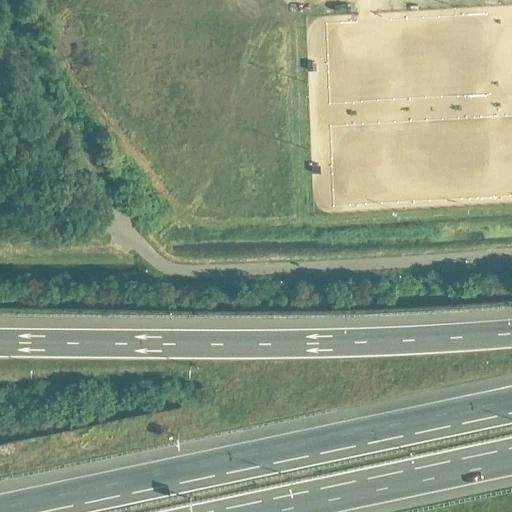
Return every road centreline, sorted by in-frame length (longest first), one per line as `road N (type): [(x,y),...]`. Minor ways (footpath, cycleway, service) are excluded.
road 1 (motorway): [(511,400),(0,508)]
road 2 (motorway): [(511,334),(222,347),(0,345)]
road 3 (unclassified): [(116,224),(147,256),(176,270),(511,255)]
road 4 (motorway): [(280,511),(511,463)]
road 5 (unknown): [(504,0),(323,8)]
